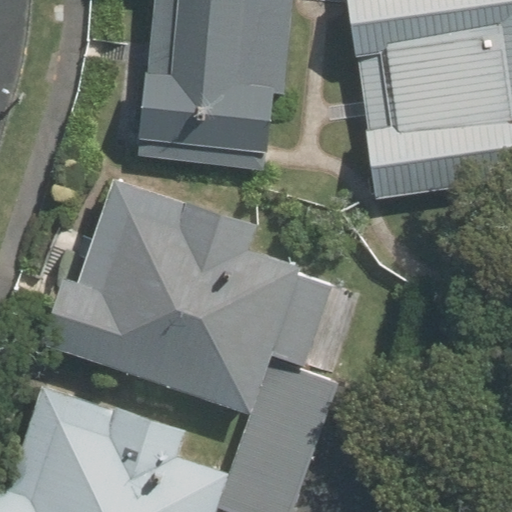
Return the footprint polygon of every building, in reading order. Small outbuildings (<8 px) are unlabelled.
[(279,93),(285,0),(147,0),(137,160),(257,168),(263,92),(279,93)] [(511,0),(347,0),(375,191),(511,171),(511,0)] [(247,223),(104,176),(73,276),(51,270),(30,339),(243,408),(288,267),(238,249),(247,223)] [(288,511),(331,385),(269,364),(221,504),(244,511),(288,511)] [(209,511),(224,467),(176,451),(184,426),(33,377),(0,479),(0,511),(209,511)]
